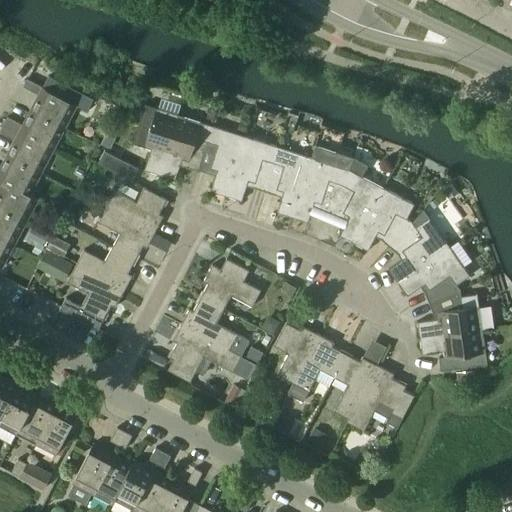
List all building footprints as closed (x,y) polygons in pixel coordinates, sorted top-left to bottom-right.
[(65,127),(77,104),(84,108),(89,98),(48,76),(31,109),(65,127)] [(31,90),(35,82),(28,78),(24,86),(31,90)] [(35,82),(31,90),(39,94),(43,86),(35,82)] [(108,119),(114,108),(102,101),(96,113),(108,119)] [(160,174),(179,114),(146,103),(134,142),(151,148),(145,169),(160,174)] [(53,149),(65,127),(31,109),(19,131),(53,149)] [(216,112),(209,109),(206,118),(213,120),(216,112)] [(293,132),(298,116),(289,113),(284,129),(293,132)] [(179,114),(160,174),(176,179),(181,163),(178,162),(180,158),(188,160),(187,165),(199,169),(205,150),(213,125),(179,114)] [(4,123),(11,127),(15,120),(8,116),(4,123)] [(11,127),(19,131),(23,124),(15,120),(11,127)] [(237,130),(245,132),(248,122),(240,120),(237,130)] [(0,131),(7,135),(11,127),(4,123),(0,130),(0,131)] [(205,150),(199,169),(210,173),(211,168),(220,170),(219,175),(216,174),(211,190),(226,195),(246,136),(213,125),(205,150)] [(14,139),(19,131),(11,127),(7,135),(14,139)] [(19,131),(7,154),(42,172),(53,149),(19,131)] [(247,184),(265,190),(279,147),(246,136),(226,195),(242,200),(247,184)] [(97,151),(100,146),(93,142),(90,147),(97,151)] [(311,157),(293,216),(308,221),(313,206),(320,208),(330,212),(348,170),(353,159),(315,146),(311,157)] [(279,147),(265,190),(282,196),(277,211),(293,216),(311,157),(279,147)] [(105,150),(98,162),(132,180),(139,167),(105,150)] [(30,194),(42,172),(7,154),(0,167),(0,180),(3,182),(4,181),(29,195),(30,194)] [(348,170),(330,212),(347,219),(339,234),(354,242),(383,188),(361,176),(367,166),(354,159),(348,170)] [(78,167),(75,174),(82,177),(85,171),(78,167)] [(39,198),(30,194),(29,195),(4,181),(3,182),(0,187),(0,207),(26,221),(39,198)] [(451,183),(442,189),(449,199),(458,193),(451,183)] [(107,206),(155,231),(164,215),(159,213),(167,199),(144,186),(136,201),(115,190),(111,197),(102,192),(98,201),(107,206)] [(383,188),(354,242),(368,250),(376,235),(382,239),(390,246),(412,221),(406,218),(413,204),(383,188)] [(62,195),(56,207),(65,212),(72,200),(62,195)] [(430,202),(433,208),(440,204),(436,198),(430,202)] [(93,218),(102,214),(97,203),(88,207),(93,218)] [(135,259),(143,245),(147,247),(155,231),(107,206),(99,221),(120,233),(113,247),(135,259)] [(0,207),(0,235),(15,244),(26,221),(0,207)] [(402,259),(389,268),(399,281),(448,247),(429,218),(423,209),(412,221),(390,246),(398,253),(402,259)] [(32,239),(46,247),(52,235),(38,228),(32,239)] [(48,246),(65,255),(72,243),(54,233),(48,246)] [(0,265),(2,267),(15,244),(0,235),(0,265)] [(448,247),(399,281),(408,295),(426,282),(430,288),(425,292),(429,301),(460,289),(457,284),(467,277),(461,267),(473,259),(460,239),(448,247)] [(32,251),(39,255),(44,246),(37,242),(32,251)] [(76,265),(124,291),(132,275),(128,273),(135,259),(113,247),(105,261),(84,249),(76,265)] [(49,251),(42,265),(66,278),(73,264),(49,251)] [(208,282),(201,296),(224,308),(231,294),(252,306),(261,289),(244,280),(249,270),(226,258),(221,268),(213,264),(204,280),(208,282)] [(116,306),(124,291),(76,265),(67,281),(88,292),(81,306),(65,298),(60,309),(98,329),(111,304),(116,306)] [(283,289),(295,296),(300,287),(287,281),(283,289)] [(418,321),(420,337),(482,328),(477,293),(461,295),(460,289),(429,301),(433,311),(438,310),(439,318),(418,321)] [(189,308),(181,324),(241,355),(249,340),(216,322),(224,308),(201,296),(194,310),(189,308)] [(261,326),(273,333),(280,320),(273,316),(265,319),(261,326)] [(303,325),(301,329),(286,322),(274,345),(289,352),(278,374),(293,382),(319,333),(303,325)] [(174,359),(168,369),(190,381),(196,370),(204,374),(212,360),(233,371),(249,380),(257,363),(241,355),(181,324),(173,340),(177,342),(169,356),(174,359)] [(487,363),(482,328),(420,337),(423,353),(444,350),(445,356),(440,357),(442,370),(487,363)] [(293,382),(288,393),(304,401),(315,379),(329,386),(334,376),(346,353),(332,346),(335,342),(319,333),(293,382)] [(252,345),(246,355),(258,362),(263,352),(252,345)] [(334,410),(349,418),(378,365),(363,356),(360,361),(346,353),(334,376),(348,383),(334,410)] [(364,430),(375,410),(388,417),(385,421),(397,427),(415,394),(404,389),(406,385),(392,377),(394,373),(378,365),(349,418),(348,421),(364,430)] [(474,370),(456,372),(458,383),(476,381),(474,370)] [(0,418),(19,383),(0,373),(0,418)] [(38,393),(19,383),(0,418),(0,423),(17,433),(38,393)] [(17,433),(36,443),(57,403),(38,393),(17,433)] [(57,403),(36,443),(56,453),(77,414),(57,403)] [(274,423),(288,431),(294,421),(279,413),(274,423)] [(110,439),(118,443),(125,430),(117,426),(110,439)] [(308,439),(322,446),(328,434),(315,427),(308,439)] [(125,430),(118,443),(126,447),(132,434),(125,430)] [(92,492),(93,492),(113,453),(93,442),(73,482),(74,482),(67,495),(85,504),(92,492)] [(164,450),(156,446),(149,460),(157,463),(164,450)] [(357,465),(369,471),(377,456),(365,449),(357,465)] [(164,450),(157,463),(164,467),(171,454),(164,450)] [(113,503),(115,498),(114,498),(132,463),(132,462),(113,453),(93,492),(113,503)] [(11,471),(19,475),(26,462),(18,458),(11,471)] [(133,508),(154,468),(134,458),(132,462),(132,463),(114,498),(115,498),(133,508)] [(26,462),(19,475),(42,487),(48,477),(41,474),(34,465),(27,461),(26,462)] [(203,471),(195,467),(188,480),(196,484),(203,471)] [(133,508),(140,511),(155,511),(173,478),(154,468),(133,508)] [(193,489),(173,478),(155,511),(195,511),(200,504),(189,497),(193,489)] [(246,493),(238,489),(231,503),(239,507),(246,493)] [(246,493),(239,507),(246,511),(253,497),(246,493)]
